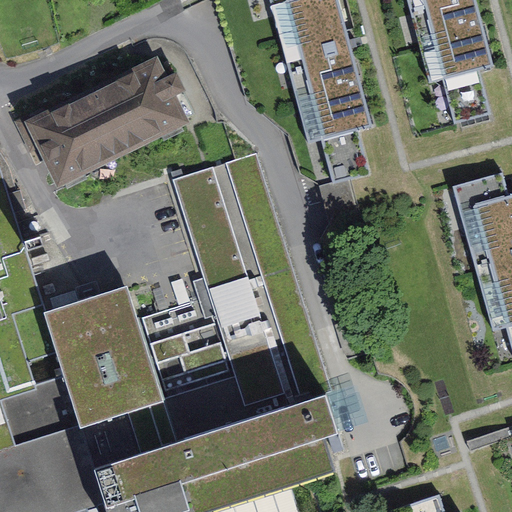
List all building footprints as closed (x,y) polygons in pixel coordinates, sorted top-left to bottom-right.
[(276,0),(316,145),(329,142),(340,184),(371,176),(360,134),(376,130),(340,0),(276,0)] [(410,0),(435,87),(447,84),(459,127),(490,118),(479,76),(494,72),(474,0),(410,0)] [(63,101),(28,117),(59,181),(182,120),(170,96),(183,90),(176,75),(163,81),(155,64),(66,107),(63,101)] [(0,511),(198,511),(335,469),(324,434),(328,433),(334,450),(343,447),(326,393),(332,391),(257,153),(184,176),(181,169),(172,172),(174,179),(173,180),(236,377),(232,378),(216,326),(152,346),(168,398),(163,399),(127,285),(46,311),(0,167),(0,511)] [(511,201),(504,179),(458,193),(498,330),(511,326),(511,327),(511,201)] [(446,511),(443,500),(401,511),(446,511)]
